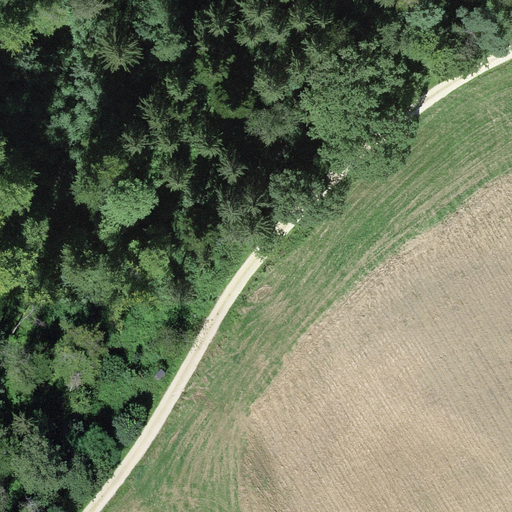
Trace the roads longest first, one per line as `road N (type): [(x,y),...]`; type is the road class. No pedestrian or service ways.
road 1 (track): [(511,47),(395,119),(298,206),(242,273),(126,466),(89,511)]
road 2 (track): [(0,313),(107,347),(212,319)]
